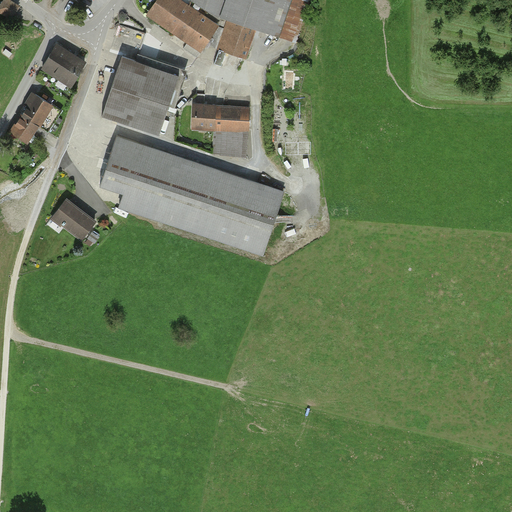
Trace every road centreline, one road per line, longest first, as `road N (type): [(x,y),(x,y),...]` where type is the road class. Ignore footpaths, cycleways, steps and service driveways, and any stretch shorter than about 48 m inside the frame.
road 1 (track): [(54,168),(15,279),(0,478)]
road 2 (track): [(231,391),(8,332)]
road 3 (residential): [(94,37),(95,55),(54,168)]
